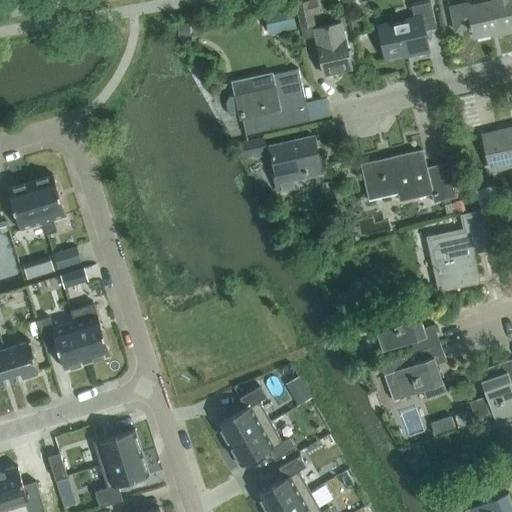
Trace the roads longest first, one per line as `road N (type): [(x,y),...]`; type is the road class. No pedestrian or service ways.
road 1 (residential): [(154,386),(70,122),(0,144)]
road 2 (residential): [(340,112),(511,73)]
road 3 (residential): [(0,434),(154,386)]
road 4 (residential): [(154,386),(192,511)]
